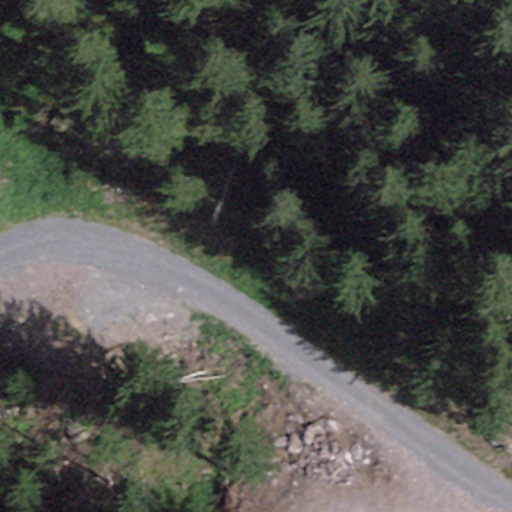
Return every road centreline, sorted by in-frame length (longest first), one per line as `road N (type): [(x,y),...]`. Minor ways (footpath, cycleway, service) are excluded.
road 1 (track): [(511,494),(241,310)]
road 2 (track): [(241,310),(111,241),(27,243),(0,258)]
